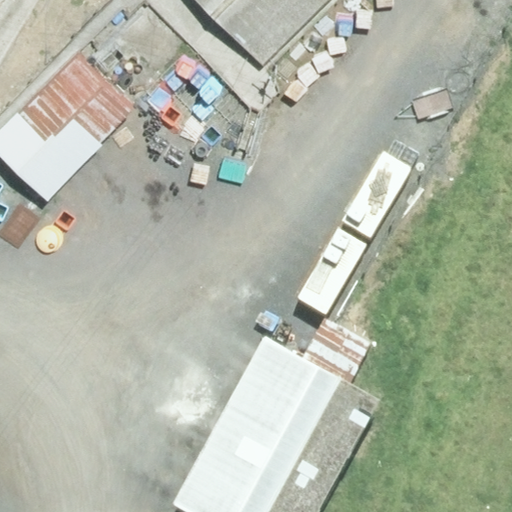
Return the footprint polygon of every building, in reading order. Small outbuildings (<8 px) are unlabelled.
[(187,0),(264,75),(337,0),(187,0)] [(84,56),(4,142),(58,193),(139,106),(84,56)] [(202,96),(213,106),(231,87),(198,57),(138,123),(159,143),(202,96)] [(351,231),(308,300),(331,314),(342,321),(385,252),(351,231)] [(279,336),(188,500),(209,511),(344,511),(404,406),(279,336)] [(22,443),(0,433),(0,471),(9,475),(22,443)]
